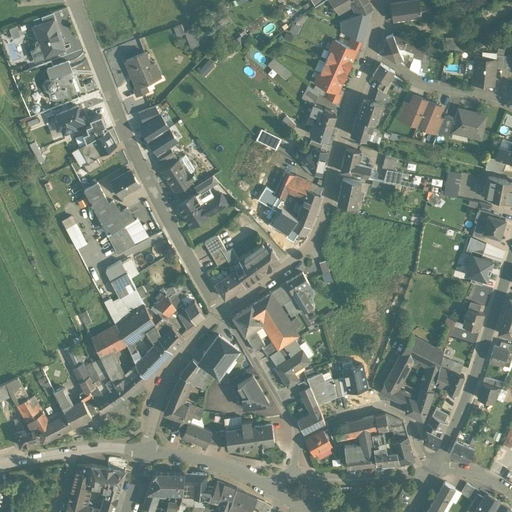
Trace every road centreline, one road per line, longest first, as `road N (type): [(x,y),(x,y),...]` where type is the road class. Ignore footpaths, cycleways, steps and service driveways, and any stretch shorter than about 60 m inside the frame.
road 1 (tertiary): [(378,0),(319,230),(295,260),(226,309)]
road 2 (residential): [(221,312),(137,161),(72,0)]
road 3 (residential): [(435,462),(511,260)]
road 4 (residential): [(435,462),(394,406),(355,411),(298,436)]
road 5 (tertiary): [(221,312),(171,372),(146,448)]
road 6 (residential): [(146,448),(0,465)]
road 7 (residential): [(298,436),(226,309)]
road 8 (residential): [(428,475),(291,477)]
road 9 (residential): [(269,492),(219,464),(146,448)]
